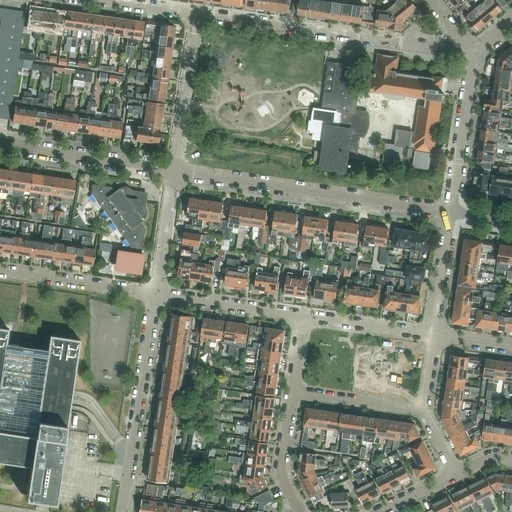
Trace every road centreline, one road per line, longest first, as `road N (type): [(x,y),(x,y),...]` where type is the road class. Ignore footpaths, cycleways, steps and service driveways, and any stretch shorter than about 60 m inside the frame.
road 1 (unclassified): [(449,211),(173,170)]
road 2 (unclassified): [(454,41),(440,48),(196,14)]
road 3 (residential): [(154,294),(122,511)]
road 4 (unclassified): [(173,170),(0,144)]
road 5 (unclassified): [(449,211),(473,53)]
road 6 (unclassified): [(173,170),(196,14)]
road 7 (unclassified): [(154,294),(0,271)]
road 8 (unclassified): [(303,316),(154,294)]
road 9 (unclassified): [(433,335),(303,316)]
road 10 (unclassified): [(419,406),(292,391)]
road 11 (unclassified): [(449,211),(433,335)]
road 12 (unclassified): [(298,511),(280,472),(292,391)]
